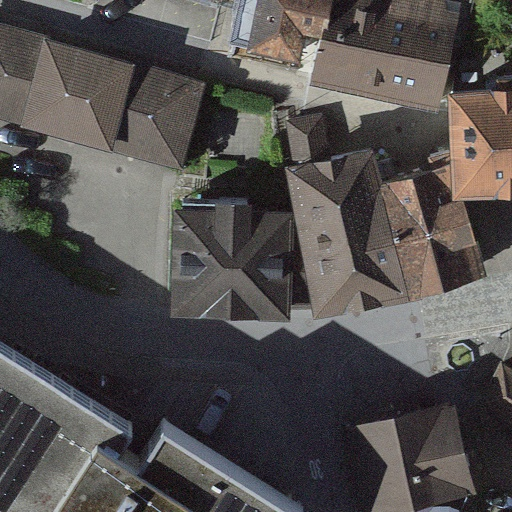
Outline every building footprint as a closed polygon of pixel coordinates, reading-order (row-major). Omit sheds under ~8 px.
[(324,16),(327,0),(243,0),(235,39),(298,53),(307,13),(324,16)] [(312,71),(441,100),(458,20),(441,16),(444,0),(410,0),(409,8),(373,0),(327,0),(324,16),(312,71)] [(511,0),(503,0),(511,26),(511,0)] [(200,81),(0,26),(0,108),(179,158),(200,81)] [(499,91),(453,93),(455,161),(456,186),(511,183),(511,76),(499,77),(499,91)] [(320,300),(408,285),(379,184),(373,149),(331,157),(322,115),(289,121),(297,163),(294,164),(308,233),(320,300)] [(480,265),(456,186),(455,161),(451,161),(447,148),(438,151),(446,165),(379,184),(408,285),(480,265)] [(249,198),(183,197),(183,210),(181,210),(179,304),(284,308),(284,300),(320,300),(308,233),(286,226),(286,213),(249,212),(249,198)] [(133,423),(0,339),(0,511),(299,511),(304,504),(164,417),(139,457),(119,445),(133,423)] [(511,416),(511,373),(503,368),(484,401),(511,416)] [(438,407),(348,429),(365,511),(378,511),(458,511),(470,486),(462,453),(464,452),(455,418),(438,407)]
